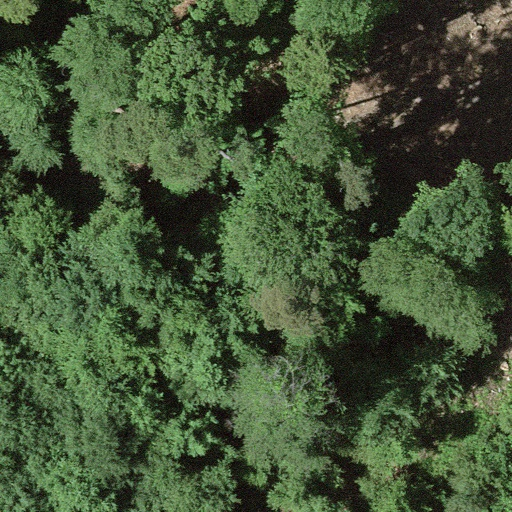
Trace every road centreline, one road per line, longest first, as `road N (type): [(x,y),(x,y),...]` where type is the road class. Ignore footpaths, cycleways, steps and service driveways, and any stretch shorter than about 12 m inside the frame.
road 1 (track): [(0,134),(103,172),(197,180),(305,167),(511,80)]
road 2 (track): [(261,511),(55,215),(40,148)]
